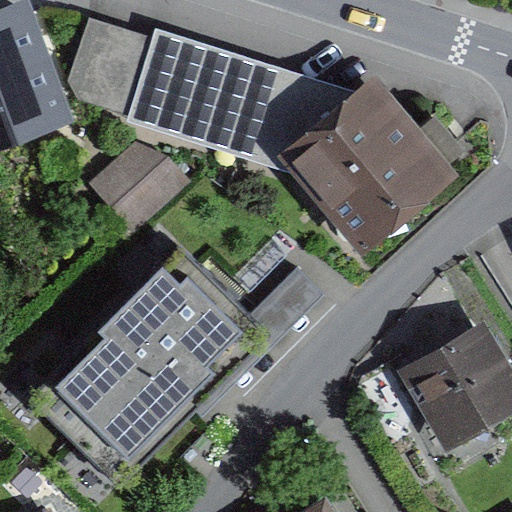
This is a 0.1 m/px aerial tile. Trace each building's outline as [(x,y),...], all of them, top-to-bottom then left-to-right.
[(0,155),(84,128),(40,0),(31,0),(0,10),(0,155)] [(363,99),(161,37),(131,117),(284,165),(363,99)] [(467,181),(384,82),(363,99),(284,165),(367,263),(467,181)] [(137,145),(86,187),(128,237),(178,195),(137,145)] [(138,302),(84,378),(209,466),(300,336),(210,273),(172,326),(138,302)] [(511,373),(488,330),(399,377),(445,461),(511,425),(511,373)]
